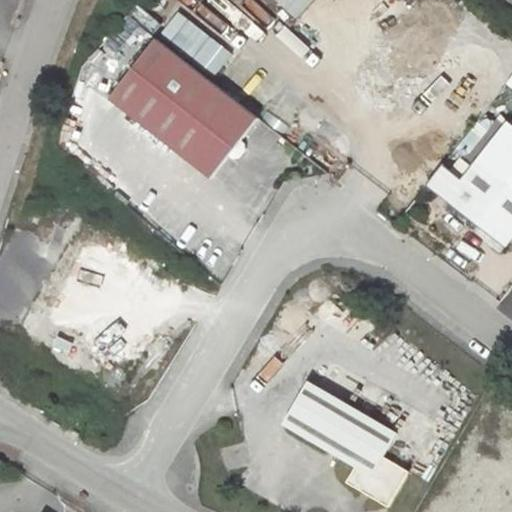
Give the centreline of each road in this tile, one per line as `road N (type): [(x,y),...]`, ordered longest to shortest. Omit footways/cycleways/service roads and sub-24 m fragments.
road 1 (unclassified): [(511,352),(368,242),(317,228),(289,238),(265,255),(125,494)]
road 2 (residential): [(0,149),(50,0)]
road 3 (unclassified): [(0,426),(125,494)]
